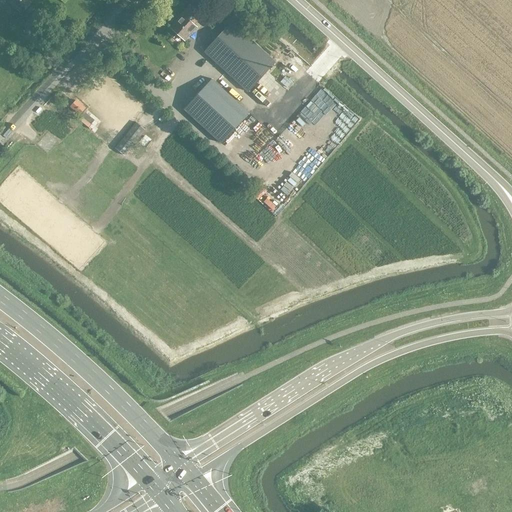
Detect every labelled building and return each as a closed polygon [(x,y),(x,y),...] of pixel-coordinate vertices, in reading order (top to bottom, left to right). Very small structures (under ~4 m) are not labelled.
[(32,0),(7,0),(22,13),(33,0),(32,0)] [(196,21),(201,16),(189,6),(181,14),(183,15),(171,28),(185,40),(196,27),(192,23),(195,20),(196,21)] [(276,62),(232,21),(204,51),(249,92),(276,62)] [(222,143),(249,113),(212,80),(185,109),(222,143)] [(77,101),(72,106),(80,114),(85,108),(77,101)] [(121,140),(129,147),(145,129),(136,121),(121,140)]
